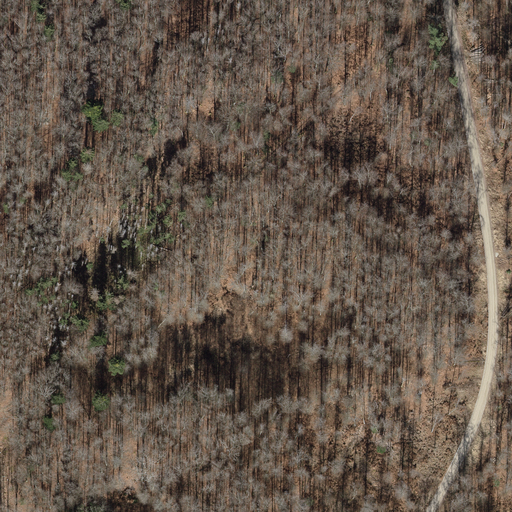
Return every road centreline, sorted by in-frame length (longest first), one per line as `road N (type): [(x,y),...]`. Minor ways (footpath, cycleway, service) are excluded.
road 1 (track): [(0,431),(36,386),(141,295),(240,182),(365,69),(405,0)]
road 2 (track): [(446,0),(498,307),(490,377),(462,457),(429,511)]
road 3 (track): [(407,0),(417,52),(481,193)]
